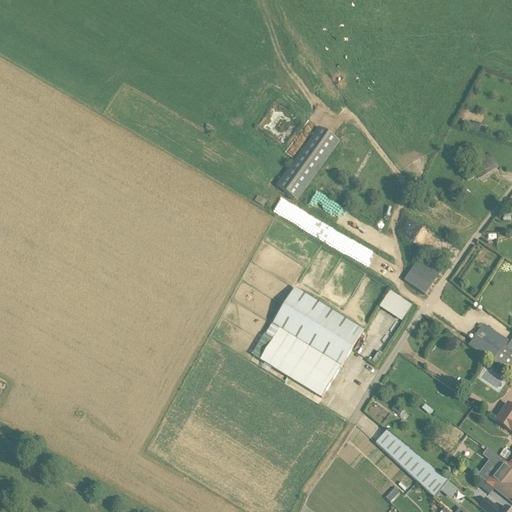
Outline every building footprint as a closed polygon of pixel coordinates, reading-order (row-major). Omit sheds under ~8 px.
[(297,201),(340,140),(318,124),(275,185),(297,201)] [(478,180),(499,168),(490,153),(479,159),(481,164),(478,165),(476,162),(468,166),(469,167),(460,171),(467,182),(477,177),(478,180)] [(403,281),(424,293),(436,272),(415,260),(403,281)] [(273,326),(341,368),(364,332),(295,290),(273,326)] [(400,321),(410,304),(386,291),(377,308),(400,321)] [(483,325),(468,347),(495,365),(510,342),(483,325)] [(341,368),(273,326),(272,326),(266,336),(262,334),(249,355),(322,400),(341,368)] [(511,339),(510,342),(495,365),(511,375),(511,339)] [(400,417),(405,410),(396,404),(391,410),(400,417)] [(511,407),(506,404),(494,422),(511,434),(511,407)] [(433,412),(425,405),(422,409),(430,416),(433,412)] [(376,444),(434,499),(448,482),(387,432),(376,444)] [(489,485),(494,489),(511,503),(511,468),(508,465),(506,463),(494,454),(487,449),(483,456),(500,470),(489,485)] [(504,450),(500,456),(507,461),(511,455),(504,450)] [(489,496),(494,489),(489,485),(488,485),(483,481),(478,486),(489,496)] [(463,495),(469,499),(473,494),(467,490),(463,495)] [(391,503),(396,498),(391,494),(387,498),(386,499),(391,503)] [(486,499),(486,500),(479,508),(483,511),(510,511),(504,507),(501,511),(486,499)]
